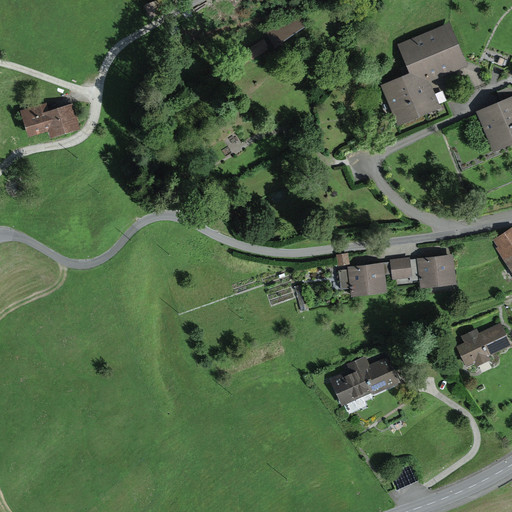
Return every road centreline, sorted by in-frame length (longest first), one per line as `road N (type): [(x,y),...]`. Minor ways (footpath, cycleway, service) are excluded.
road 1 (unclassified): [(511,216),(294,253),(243,245),(169,215),(137,224),(101,259),(81,264),(0,231)]
road 2 (residential): [(0,171),(21,152),(70,143),(88,131),(110,56),(199,0)]
